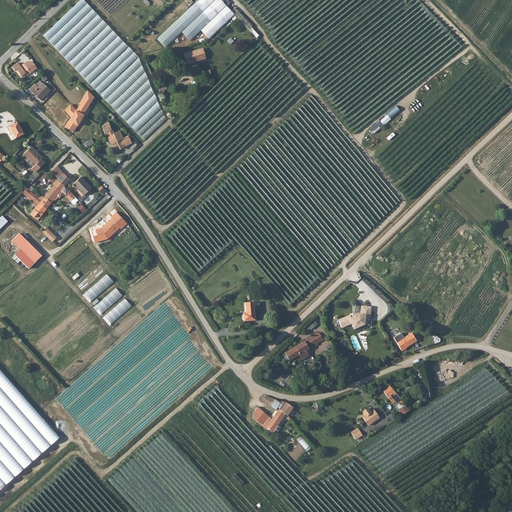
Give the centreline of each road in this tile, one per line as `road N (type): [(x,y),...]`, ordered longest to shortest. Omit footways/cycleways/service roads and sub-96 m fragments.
road 1 (unclassified): [(241,375),(511,114)]
road 2 (track): [(310,87),(406,202),(286,318),(285,333)]
road 3 (unclassified): [(241,375),(270,393),(316,398),(442,348),(511,354)]
road 4 (track): [(310,87),(162,228),(117,171)]
road 5 (track): [(248,380),(248,422),(306,479),(348,452),(406,511)]
road 6 (unclassified): [(107,181),(241,375)]
road 7 (unclassified): [(0,75),(107,181)]
road 8 (track): [(511,87),(427,0)]
